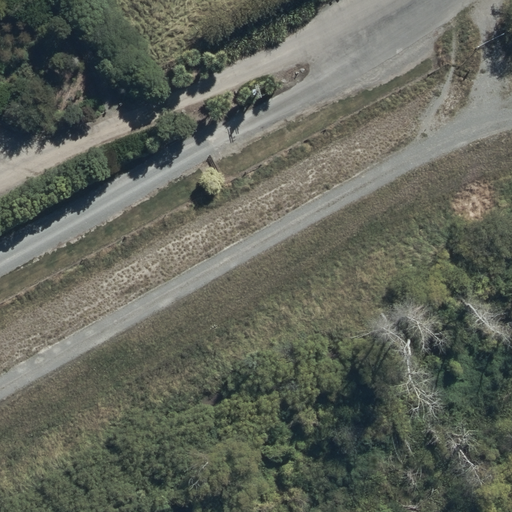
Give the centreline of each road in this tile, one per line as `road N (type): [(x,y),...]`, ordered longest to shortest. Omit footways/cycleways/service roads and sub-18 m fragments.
road 1 (track): [(511,110),(470,124),(0,391)]
road 2 (track): [(337,76),(0,262)]
road 3 (unclassified): [(441,0),(337,76)]
